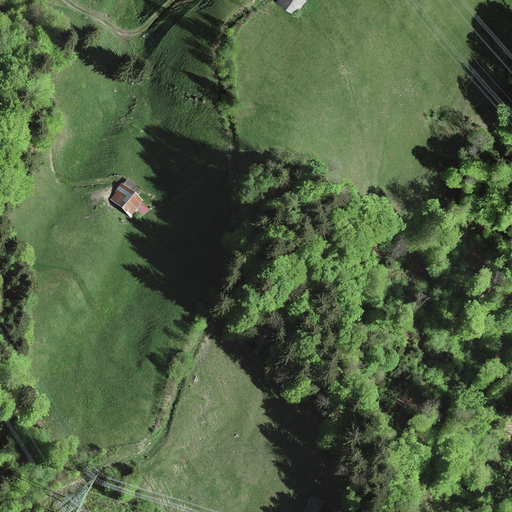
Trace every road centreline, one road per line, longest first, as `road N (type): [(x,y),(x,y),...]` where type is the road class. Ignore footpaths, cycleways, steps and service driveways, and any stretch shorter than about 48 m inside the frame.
road 1 (track): [(3,56),(46,93),(56,172),(67,182),(120,180)]
road 2 (track): [(25,18),(55,2),(132,34),(174,0)]
